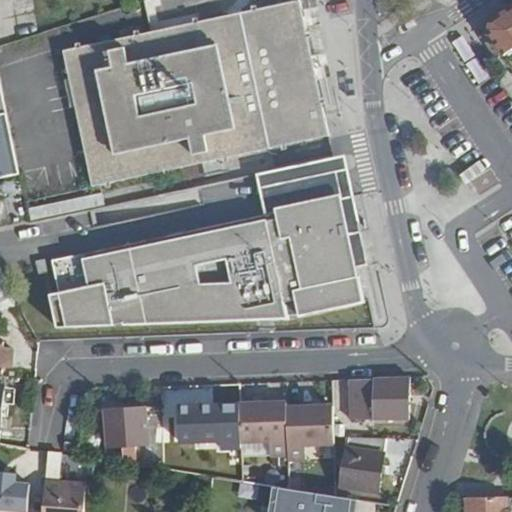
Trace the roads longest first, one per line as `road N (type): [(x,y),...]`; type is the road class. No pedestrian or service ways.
road 1 (residential): [(58,433),(67,371),(454,347)]
road 2 (tertiary): [(368,66),(419,318),(454,347)]
road 3 (residential): [(454,347),(458,383),(421,511)]
road 4 (residential): [(475,0),(368,66)]
